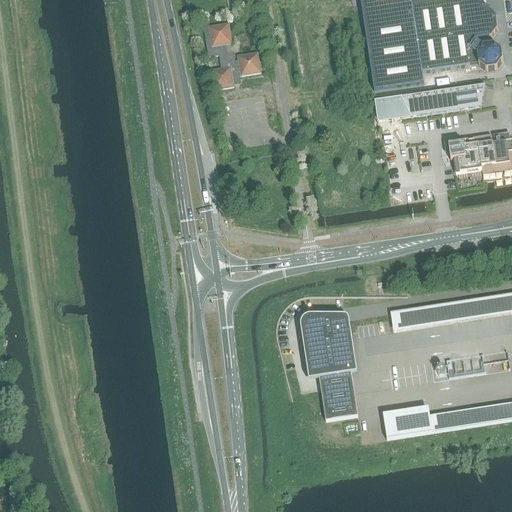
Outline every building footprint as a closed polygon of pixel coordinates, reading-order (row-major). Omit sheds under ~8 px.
[(411,10),(410,0),(360,0),(374,93),(424,85),(422,75),(469,68),(468,66),(478,64),(478,67),(486,73),(496,71),(502,63),(501,54),(493,48),(489,48),(488,40),(491,39),(497,31),(495,16),(485,9),(483,10),(482,4),(477,0),(464,2),(411,10)] [(410,0),(411,10),(464,2),(463,0),(410,0)] [(221,71),(211,73),(214,92),(234,89),(233,84),(240,83),(239,76),(241,76),(241,78),(261,75),(258,55),(238,59),(239,63),(235,64),(233,54),(229,55),(227,47),(231,46),(227,25),(203,29),(209,60),(219,58),(221,71)] [(449,79),(436,81),(437,89),(450,87),(449,79)] [(487,87),(402,101),(410,120),(481,112),(487,87)] [(453,147),(448,147),(449,153),(451,163),(454,162),(456,176),(482,172),(483,176),(511,171),(511,141),(510,142),(510,138),(509,135),(498,136),(493,137),(494,145),(492,145),(491,137),(462,142),(463,145),(453,147)] [(343,322),(311,327),(319,381),(321,392),(326,423),(358,418),(351,376),(345,336),(343,322)] [(437,372),(437,373),(437,374),(438,374),(438,375),(439,375),(439,376),(440,376),(441,376),(442,376),(443,376),(444,376),(444,375),(445,375),(445,374),(445,373),(445,372),(445,371),(445,370),(444,370),(444,369),(443,369),(443,368),(442,368),(441,368),(440,368),(440,369),(439,369),(438,369),(438,370),(438,371),(437,371),(437,372)] [(429,417),(384,424),(387,443),(432,436),(430,419),(429,417)]
